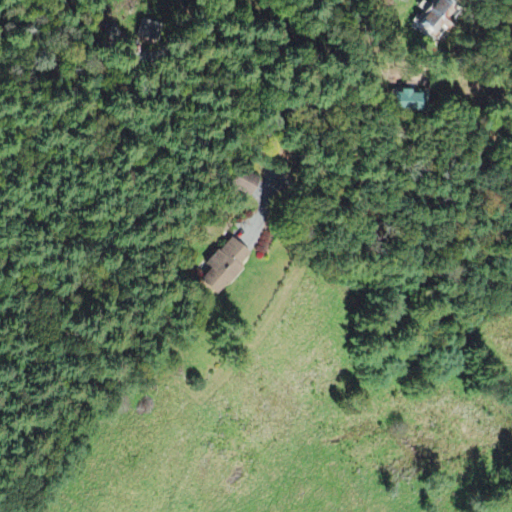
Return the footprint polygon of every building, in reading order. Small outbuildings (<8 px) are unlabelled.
[(441,0),(422,27),(438,38),(458,9),(445,0),(441,0)] [(163,27),(142,22),(137,40),(158,45),(163,27)] [(420,97),(410,96),(410,94),(394,94),(394,113),(420,113),(420,97)] [(260,182),(244,174),(236,189),(252,197),(260,182)] [(207,268),(211,271),(202,284),(221,298),(241,271),(238,268),(248,255),(228,240),(207,268)]
